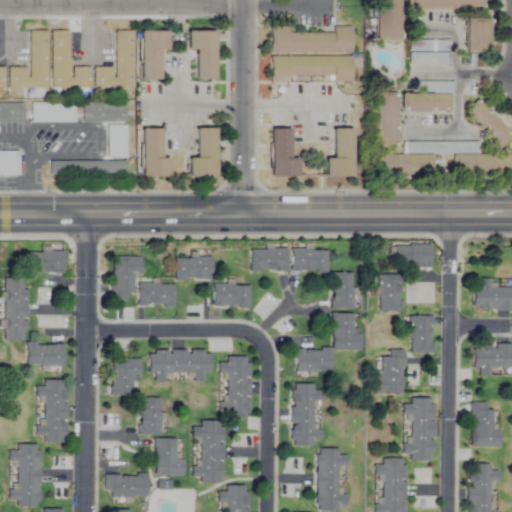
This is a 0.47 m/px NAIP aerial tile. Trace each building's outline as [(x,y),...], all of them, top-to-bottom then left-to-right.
[(395,0),(396,39),(373,39),(372,0),(395,0)] [(410,9),(410,0),(474,0),(474,9),(410,9)] [(465,51),(465,24),(486,24),(486,51),(465,51)] [(350,54),(270,54),(270,29),(288,29),(288,35),(332,35),(332,29),(350,29),(350,54)] [(47,32),(47,89),(9,89),(9,69),(26,69),(26,79),(30,79),(30,32),(47,32)] [(51,32),(68,32),(68,79),(72,79),(72,69),(89,69),(89,89),(51,89),(51,32)] [(132,32),(132,89),(94,89),(94,69),(111,69),(111,79),(115,79),(115,32),(132,32)] [(140,34),(166,34),(166,51),(158,51),(158,79),(140,79),(140,34)] [(212,34),(212,79),(195,79),(195,51),(187,51),(187,34),(212,34)] [(448,40),(407,40),(407,66),(448,66),(448,40)] [(350,58),(350,83),(332,83),(332,77),(288,77),(288,83),(270,83),(270,58),(350,58)] [(394,144),(372,144),(371,95),(394,95),(394,144)] [(399,112),(399,95),(447,95),(447,112),(399,112)] [(465,114),(476,103),(509,135),(498,146),(475,123),(465,114)] [(0,124),(0,105),(23,105),(23,124),(0,124)] [(32,124),(32,105),(74,105),(74,123),(32,124)] [(83,123),(83,105),(126,105),(126,123),(83,123)] [(126,128),(126,159),(108,159),(108,128),(126,128)] [(142,176),(142,130),(159,130),(159,158),(167,158),(167,176),(142,176)] [(214,176),(188,176),(188,158),(196,158),(196,130),(214,130),(214,176)] [(296,178),(270,178),(270,130),(287,130),(287,160),(296,160),(296,178)] [(325,178),(325,160),(333,160),(333,130),(351,130),(351,178),(325,178)] [(0,177),(0,153),(19,153),(19,177),(0,177)] [(428,156),(428,177),(374,177),(374,156),(428,156)] [(505,156),(505,177),(451,177),(451,156),(505,156)] [(125,163),(125,178),(50,178),(50,163),(125,163)] [(429,245),(390,245),(390,267),(429,267),(429,245)] [(248,249),(248,272),(285,272),(285,249),(248,249)] [(289,271),(325,271),(325,249),(289,249),(289,271)] [(38,275),(38,256),(72,256),(72,275),(38,275)] [(130,299),(130,274),(138,274),(138,256),(109,256),(109,299),(130,299)] [(141,295),(122,295),(122,281),(122,261),(150,261),(150,281),(141,281),(141,295)] [(206,295),(187,295),(187,281),(187,261),(215,261),(215,281),(206,281),(206,295)] [(350,272),(329,272),(329,309),(350,309),(350,272)] [(399,275),(375,275),(375,312),(399,312),(399,275)] [(511,286),(488,287),(488,279),(473,279),(473,310),(511,310),(511,286)] [(32,282),(32,293),(36,293),(36,333),(32,333),(32,344),(13,344),(13,282),(32,282)] [(2,341),(23,341),(23,287),(2,287),(2,341)] [(146,307),(146,287),(181,287),(181,307),(146,307)] [(220,307),(220,287),(255,287),(255,307),(220,307)] [(329,371),(329,350),(357,350),(357,333),(351,333),(351,314),(329,314),(329,350),(292,349),(292,371),(329,371)] [(430,317),(407,317),(407,353),(430,353),(430,317)] [(470,370),(475,370),(475,377),(487,378),(487,368),(511,368),(511,345),(470,346),(470,370)] [(35,368),(35,348),(70,348),(70,368),(35,368)] [(191,374),(191,382),(206,382),(206,351),(146,350),(145,373),(152,373),(152,382),(163,382),(163,373),(191,374)] [(401,394),(401,350),(385,350),(385,358),(377,358),(377,377),(372,377),(372,393),(401,394)] [(224,357),(224,364),(216,364),(216,373),(224,373),(223,419),(246,419),(246,357),(224,357)] [(109,359),(109,396),(135,396),(135,359),(109,359)] [(70,378),(70,389),(74,389),(74,430),(70,430),(71,440),(52,440),(52,378),(70,378)] [(311,384),(289,384),(288,446),(310,446),(310,439),(318,440),(318,430),(310,430),(310,401),(319,401),(319,391),(311,391),(311,384)] [(158,435),(158,398),(136,398),(136,435),(158,435)] [(407,461),(430,461),(431,399),(407,398),(407,405),(400,405),(399,417),(405,417),(405,454),(407,454),(407,461)] [(492,411),(484,411),(484,403),(468,403),(468,447),(498,447),(498,430),(492,430),(492,411)] [(221,423),(198,423),(198,428),(189,427),(189,438),(195,439),(194,477),(198,477),(198,483),(219,484),(221,423)] [(181,477),(181,460),(173,460),(173,440),(152,440),(152,477),(181,477)] [(44,447),(44,458),(47,458),(47,498),(44,498),(44,509),(25,509),(25,447),(44,447)] [(336,449),(314,449),(314,511),(336,511),(336,506),(345,506),(345,495),(335,495),(335,467),(344,467),(344,455),(336,455),(336,449)] [(400,511),(401,459),(379,459),(379,465),(371,465),(371,476),(380,476),(380,503),(371,503),(370,511),(400,511)] [(488,465),(466,464),(464,511),(496,511),(497,511),(487,511),(487,482),(496,482),(497,471),(487,471),(488,465)] [(144,497),(144,475),(102,475),(102,497),(144,497)] [(223,504),(223,511),(243,511),(244,487),(223,487),(223,493),(214,493),(214,504),(223,504)]
